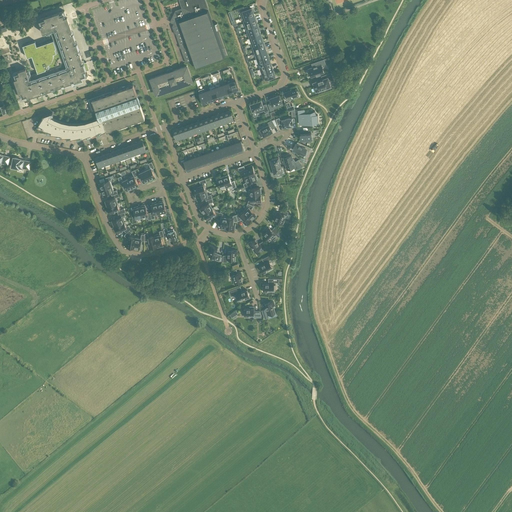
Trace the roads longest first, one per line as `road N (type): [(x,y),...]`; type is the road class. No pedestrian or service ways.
road 1 (residential): [(82,155),(123,251),(151,254),(197,240),(208,228)]
road 2 (residential): [(265,0),(285,75),(281,85),(237,101)]
